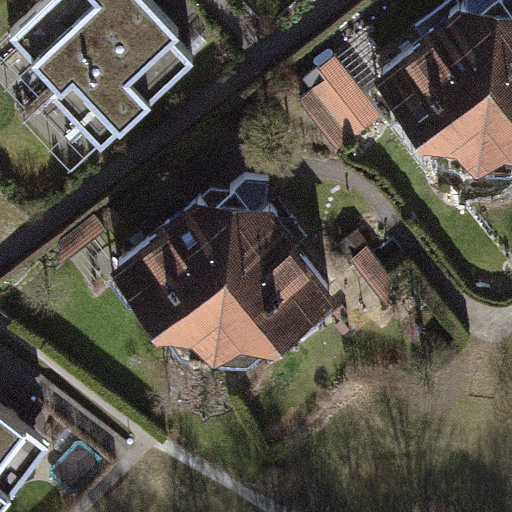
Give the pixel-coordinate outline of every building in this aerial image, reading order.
[(138,0),(43,0),(8,33),(52,80),(138,0)] [(163,0),(138,0),(52,80),(106,137),(205,45),(163,0)] [(505,158),(511,153),(511,0),(452,0),(372,59),(437,148),(505,158)] [(331,49),(288,84),(336,143),(379,107),(331,49)] [(328,284),(268,197),(190,183),(106,254),(167,334),(244,349),(328,284)] [(2,395),(0,396),(0,500),(52,434),(2,395)]
